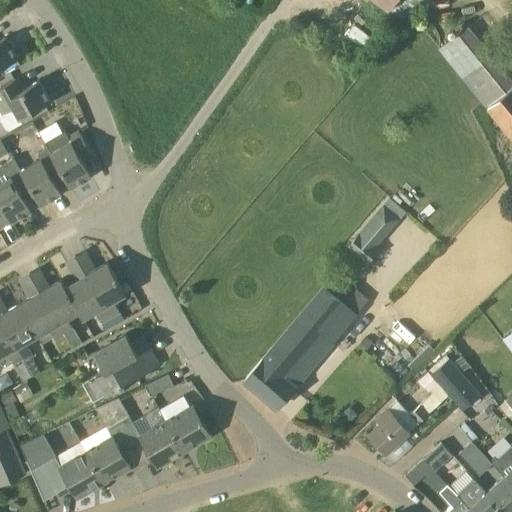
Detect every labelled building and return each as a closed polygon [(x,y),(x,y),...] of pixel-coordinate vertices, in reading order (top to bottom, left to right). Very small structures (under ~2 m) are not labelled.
[(511,76),(510,79),(467,27),(441,48),(511,135),(511,76)] [(0,67),(17,57),(5,37),(0,39),(0,67)] [(50,100),(41,84),(38,79),(21,89),(15,78),(0,85),(0,109),(2,113),(0,114),(0,119),(5,128),(9,130),(22,123),(19,118),(50,100)] [(45,141),(51,151),(59,166),(70,186),(90,175),(79,156),(90,150),(78,130),(69,136),(65,130),(45,141)] [(1,139),(0,139),(0,156),(8,152),(1,139)] [(49,172),(59,166),(51,151),(45,141),(45,142),(48,148),(38,153),(41,158),(21,169),(29,183),(40,204),(60,192),(49,172)] [(18,189),(29,183),(21,169),(19,164),(18,165),(14,157),(0,164),(0,202),(10,221),(30,210),(18,189)] [(0,227),(10,221),(0,202),(0,227)] [(379,248),(376,246),(400,217),(383,203),(346,247),(366,263),(379,248)] [(74,272),(94,264),(88,248),(67,256),(74,272)] [(85,274),(110,318),(120,312),(113,300),(125,292),(107,261),(85,274)] [(26,291),(49,281),(42,265),(19,274),(26,291)] [(333,339),(368,298),(337,271),(245,380),(276,407),(309,369),(289,351),(313,322),(333,339)] [(65,285),(64,286),(78,309),(77,310),(78,312),(82,319),(95,312),(101,323),(110,318),(85,274),(65,285)] [(78,309),(64,286),(65,285),(61,278),(40,291),(65,335),(66,336),(72,348),(83,343),(74,327),(73,328),(67,318),(78,312),(77,310),(78,309)] [(65,335),(40,291),(18,303),(35,334),(36,336),(49,329),(56,340),(65,335)] [(35,334),(18,303),(0,313),(0,318),(22,357),(32,376),(40,371),(34,361),(32,354),(31,352),(24,340),(35,334)] [(120,312),(110,318),(114,325),(125,319),(120,312)] [(0,353),(5,351),(12,363),(22,357),(0,318),(0,353)] [(106,330),(114,325),(110,318),(106,321),(101,323),(106,330)] [(148,345),(143,336),(131,342),(126,333),(93,351),(103,369),(104,370),(148,345)] [(511,333),(502,339),(511,351),(511,333)] [(355,348),(362,355),(374,343),(367,336),(355,348)] [(159,364),(151,351),(148,345),(104,370),(103,369),(82,381),(93,400),(106,392),(106,393),(159,364)] [(449,357),(431,373),(462,410),(481,394),(449,357)] [(13,367),(22,382),(32,376),(23,361),(13,367)] [(437,383),(428,372),(420,379),(430,390),(437,383)] [(173,384),(168,373),(145,384),(151,394),(173,384)] [(13,388),(20,401),(33,395),(26,381),(13,388)] [(433,393),(419,405),(427,414),(449,396),(437,383),(430,390),(433,393)] [(0,395),(0,396),(5,406),(13,401),(17,400),(12,390),(0,395)] [(127,437),(138,431),(118,397),(107,402),(127,437)] [(385,452),(418,423),(410,414),(397,399),(376,419),(379,423),(368,433),(385,452)] [(20,415),(13,401),(5,406),(4,406),(10,420),(20,415)] [(86,449),(103,480),(130,465),(117,443),(127,437),(107,402),(96,408),(111,435),(86,449)] [(7,428),(9,427),(11,426),(0,403),(0,483),(26,472),(7,428)] [(511,403),(502,411),(511,423),(511,403)] [(209,434),(193,405),(166,420),(183,449),(209,434)] [(419,405),(410,414),(418,423),(427,414),(419,405)] [(166,420),(140,435),(152,456),(157,464),(183,449),(166,420)] [(103,480),(86,449),(58,464),(54,455),(57,454),(44,432),(34,437),(21,443),(33,470),(45,497),(55,491),(69,483),(76,496),(103,480)] [(492,463),(492,462),(491,460),(472,440),(459,453),(479,474),(492,463)] [(441,442),(423,458),(434,471),(452,455),(441,442)] [(511,483),(511,443),(492,462),(492,463),(504,475),(511,483)] [(511,483),(504,475),(497,482),(486,492),(503,511),(511,511),(511,483)] [(478,483),(473,479),(456,495),(472,511),(503,511),(486,492),(478,483)] [(472,511),(456,495),(445,483),(439,488),(453,504),(444,511),(472,511)] [(384,511),(374,500),(362,511),(384,511)]
